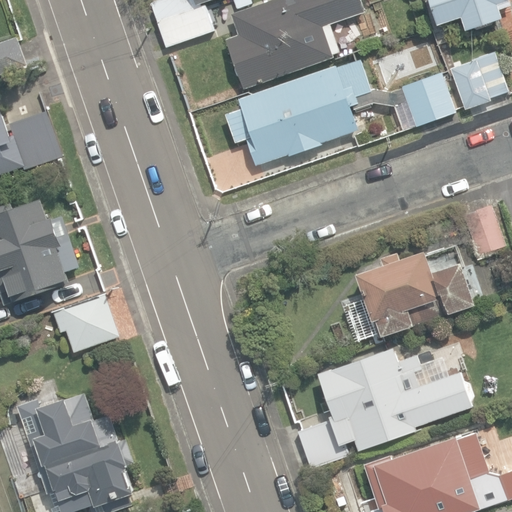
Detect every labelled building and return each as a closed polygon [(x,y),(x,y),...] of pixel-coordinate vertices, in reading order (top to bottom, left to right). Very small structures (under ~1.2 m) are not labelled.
[(168,47),(216,31),(206,2),(212,0),(161,0),(153,3),(168,47)] [(364,0),(274,0),(234,15),(241,34),(228,39),(247,89),(336,57),(325,27),(368,11),(364,0)] [(463,16),(467,30),(503,18),(498,3),(509,0),(430,0),(439,24),(463,16)] [(0,75),(29,65),(20,37),(0,43),(0,75)] [(495,53),(477,60),(491,98),(509,91),(495,53)] [(247,139),(257,166),(289,155),(290,156),(323,145),(322,143),(360,130),(351,106),(360,103),(358,96),(373,91),(362,59),(337,67),(337,65),(240,98),(244,108),(226,114),(236,143),(247,139)] [(491,100),(491,98),(477,60),(451,69),(465,109),(491,100)] [(402,132),(457,112),(443,71),(387,90),(402,132)] [(11,136),(2,109),(0,109),(0,175),(24,167),(24,169),(63,156),(48,111),(12,123),(15,135),(11,136)] [(0,288),(5,304),(76,279),(72,268),(80,265),(68,231),(65,232),(59,213),(48,217),(41,198),(0,211),(0,288)] [(464,213),(477,255),(506,246),(492,204),(464,213)] [(346,305),(357,341),(379,334),(380,336),(451,313),(450,312),(477,303),(463,262),(434,272),(427,250),(399,259),(397,254),(381,260),(382,263),(357,272),(366,299),(346,305)] [(67,330),(75,352),(120,336),(104,293),(54,311),(61,331),(67,330)] [(398,360),(395,349),(321,373),(335,415),(331,416),(332,420),(299,430),(311,465),(418,430),(416,425),(473,407),(471,398),(476,397),(470,380),(464,382),(461,371),(423,384),(420,375),(424,373),(418,354),(398,360)] [(59,393),(18,406),(47,494),(54,492),(60,511),(69,511),(142,488),(126,440),(124,440),(115,413),(99,418),(91,391),(62,400),(59,393)] [(15,430),(0,436),(0,511),(19,511),(7,480),(31,471),(15,430)] [(465,511),(482,507),(482,505),(489,503),(490,505),(511,497),(511,468),(500,473),(490,472),(477,431),(458,438),(457,436),(362,467),(376,510),(372,511),(465,511)]
